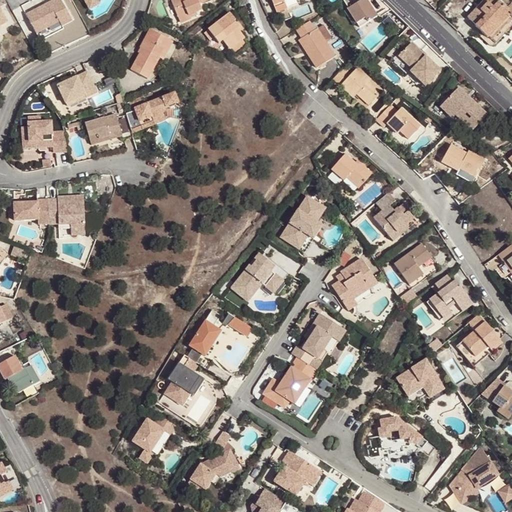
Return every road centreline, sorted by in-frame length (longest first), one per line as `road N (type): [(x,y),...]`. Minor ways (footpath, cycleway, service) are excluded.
road 1 (residential): [(252,0),(292,67),(418,184),(438,216)]
road 2 (residential): [(314,446),(245,395),(317,275)]
road 3 (residential): [(0,123),(17,84),(115,34),(137,0)]
road 4 (residential): [(401,0),(511,108)]
road 5 (residential): [(146,163),(27,178),(0,173)]
road 6 (residential): [(511,322),(438,216)]
